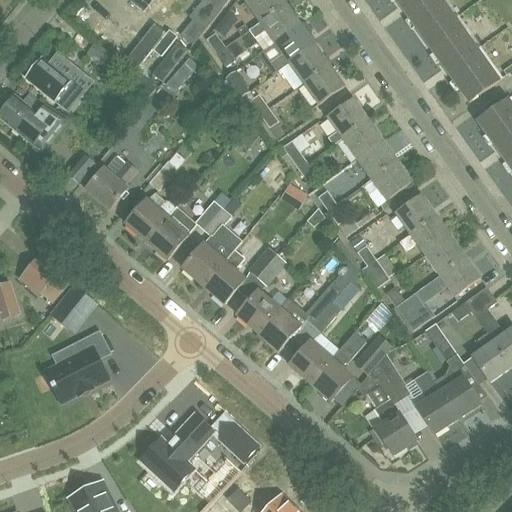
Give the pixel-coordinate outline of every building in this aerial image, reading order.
[(127,0),(158,24),(177,0),(127,0)] [(228,3),(224,0),(204,0),(190,18),(193,21),(180,36),(193,46),(228,3)] [(260,23),(285,5),(281,0),(249,0),(245,3),(260,23)] [(442,0),(396,0),(411,20),(425,41),(456,19),(442,0)] [(285,5),(260,23),(248,31),(254,39),(266,31),(274,44),(299,26),(285,5)] [(440,61),(455,82),(470,103),(500,81),(485,60),(471,39),(456,19),(425,41),(440,61)] [(300,26),(299,26),(274,44),(284,56),(273,64),(279,72),(289,65),(289,64),(314,46),(308,38),(312,36),(312,31),(308,25),(304,24),(300,26)] [(156,25),(128,60),(139,68),(167,34),(156,25)] [(170,32),(154,52),(162,58),(178,38),(170,32)] [(216,54),(225,48),(216,35),(207,41),(216,54)] [(95,44),(87,55),(107,69),(115,58),(95,44)] [(179,44),(153,76),(162,83),(188,51),(179,44)] [(289,64),(289,65),(304,85),(329,67),(314,46),(289,64)] [(234,60),(225,48),(216,54),(226,69),(235,62),(234,60)] [(56,101),(71,82),(42,59),(27,78),(56,101)] [(166,86),(175,94),(194,73),(193,72),(199,67),(190,59),(166,86)] [(344,88),(329,67),(304,85),(318,106),(344,88)] [(227,79),(241,99),(250,93),(235,73),(227,79)] [(260,116),(269,109),(259,96),(250,102),(260,116)] [(5,109),(0,115),(0,118),(23,137),(44,153),(70,121),(46,106),(38,116),(15,97),(13,100),(9,100),(4,106),(5,109)] [(492,143),(507,163),(511,170),(511,105),(508,100),(477,122),(492,143)] [(328,119),(337,133),(327,140),(333,147),(343,140),(368,122),(353,101),(328,119)] [(260,116),(270,130),(279,123),(269,109),(260,116)] [(383,142),(368,122),(343,140),(357,161),(383,142)] [(292,142),(292,143),(283,149),(300,172),(309,165),(300,153),(310,146),(306,142),(302,135),(292,142)] [(383,142),(357,161),(372,181),(398,163),(383,142)] [(159,192),(186,161),(177,154),(150,185),(159,192)] [(117,157),(106,171),(104,169),(86,191),(111,211),(129,190),(124,186),(137,171),(127,163),(126,164),(117,157)] [(86,160),(71,178),(80,186),(96,168),(86,160)] [(398,163),(372,181),(387,202),(413,184),(398,163)] [(318,179),(309,165),(300,172),(309,185),(318,179)] [(329,213),(337,206),(328,193),(319,199),(329,213)] [(166,203),(155,194),(148,202),(147,201),(126,226),(147,244),(176,210),(167,202),(166,203)] [(411,235),(436,217),(421,196),(396,215),(411,235)] [(204,232),(223,210),(214,203),(195,224),(177,209),(176,210),(147,244),(168,262),(199,227),(204,232)] [(347,220),(337,206),(329,213),(338,226),(347,220)] [(204,232),(211,237),(183,270),(203,288),(231,255),(234,251),(235,252),(243,243),(224,227),(232,218),(223,210),(204,232)] [(411,236),(400,243),(406,253),(418,245),(425,256),(451,238),(436,217),(411,235),(411,236)] [(366,247),(359,236),(350,242),(358,253),(366,247)] [(466,259),(451,238),(425,256),(440,277),(466,259)] [(367,267),(376,260),(367,247),(358,254),(367,267)] [(257,280),(278,256),(268,249),(248,272),(257,280)] [(246,281),(235,272),(245,261),(235,252),(234,251),(231,255),(203,288),(224,306),(246,281)] [(367,267),(368,268),(362,272),(376,291),(390,281),(389,279),(397,273),(385,255),(376,261),(376,260),(367,267)] [(278,256),(257,280),(267,288),(288,265),(278,256)] [(67,282),(58,274),(59,273),(40,257),(31,268),(21,280),(39,296),(40,295),(50,303),(67,282)] [(481,280),(466,259),(440,277),(424,288),(431,297),(447,286),(455,298),(481,280)] [(0,315),(1,315),(3,314),(1,308),(15,304),(9,285),(0,287),(0,315)] [(73,288),(51,316),(74,334),(96,307),(73,288)] [(394,310),(405,302),(396,288),(385,296),(394,310)] [(497,303),(486,288),(465,303),(472,313),(487,335),(511,367),(511,366),(511,329),(506,335),(488,310),(497,303)] [(289,299),(279,310),(259,292),(237,317),(258,335),(280,310),(289,299)] [(405,302),(394,310),(411,334),(433,318),(416,294),(405,302)] [(314,326),(332,304),(324,296),(305,318),(314,326)] [(289,299),(280,310),(258,335),(278,353),(300,328),(289,319),(299,308),(289,299)] [(472,313),(465,303),(452,313),(458,322),(472,313)] [(332,304),(314,326),(323,333),(342,312),(332,304)] [(369,320),(381,333),(398,317),(386,304),(369,320)] [(447,341),(436,325),(426,332),(436,347),(437,348),(447,341)] [(57,368),(46,373),(62,405),(78,397),(79,398),(94,391),(93,389),(109,381),(100,362),(112,356),(100,332),(77,344),(82,355),(57,368)] [(331,361),(310,385),(331,403),(352,379),(342,370),(346,364),(348,366),(367,344),(355,334),(332,361),(331,361)] [(478,342),(484,350),(472,359),(490,383),(511,367),(487,335),(478,342)] [(367,376),(391,349),(379,338),(358,362),(358,368),(367,376)] [(310,385),(331,361),(311,343),(290,367),(310,385)] [(434,383),(440,393),(458,420),(481,406),(471,391),(478,386),(457,355),(447,362),(447,363),(450,367),(445,376),(434,383)] [(391,361),(387,356),(379,365),(402,401),(412,395),(407,386),(391,361)] [(377,409),(375,411),(384,425),(376,430),(371,433),(378,444),(379,443),(385,449),(388,447),(394,457),(417,442),(414,436),(394,406),(402,401),(379,365),(379,366),(358,390),(363,398),(368,394),(381,386),(391,401),(377,409)] [(417,408),(429,426),(435,435),(458,420),(440,393),(434,383),(427,373),(415,381),(424,395),(428,396),(430,399),(419,406),(417,408)] [(162,441),(142,463),(174,492),(184,481),(210,505),(211,505),(241,473),(227,461),(226,462),(215,474),(195,456),(213,437),(215,435),(210,430),(194,416),(175,436),(177,438),(169,447),(162,441)] [(259,447),(236,425),(220,443),(243,464),(259,447)] [(116,511),(102,484),(70,500),(75,511),(116,511)] [(229,491),(218,502),(227,511),(250,511),(237,499),(229,491)] [(295,511),(281,498),(267,511),(295,511)]
